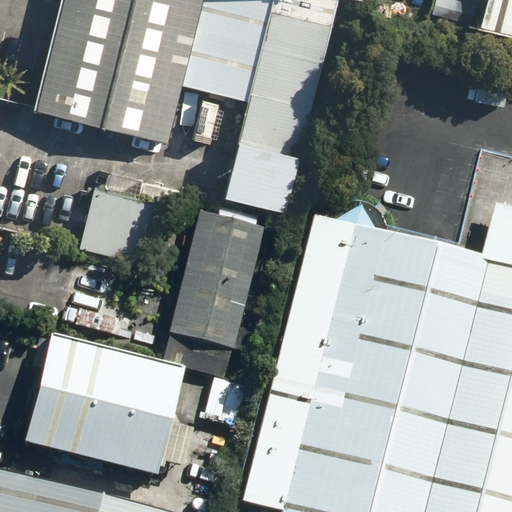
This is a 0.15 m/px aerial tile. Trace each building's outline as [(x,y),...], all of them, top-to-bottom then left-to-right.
[(199,0),(60,0),(33,110),(164,143),(199,0)] [(333,13),(280,0),(268,0),(221,193),(285,209),(333,13)] [(511,0),(481,0),(476,22),(511,31),(511,0)] [(149,211),(91,197),(79,248),(137,262),(149,211)] [(279,511),(278,511),(511,511),(511,208),(490,203),(477,256),(308,214),(237,501),(279,511)] [(260,228),(196,212),(165,336),(229,351),(260,228)] [(181,370),(47,337),(20,445),(154,477),(181,370)] [(182,511),(0,467),(0,511),(182,511)]
